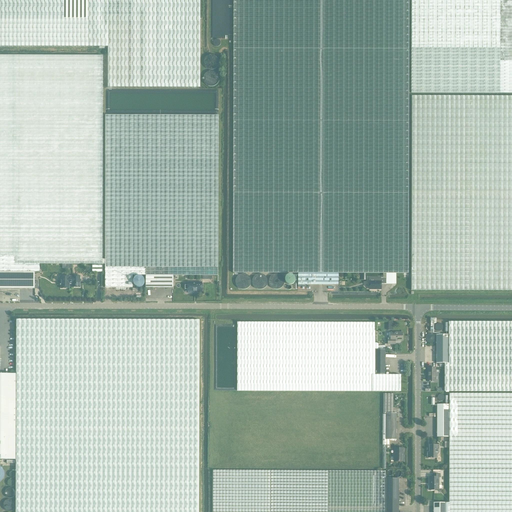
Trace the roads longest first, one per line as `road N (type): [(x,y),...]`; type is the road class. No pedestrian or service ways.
road 1 (unclassified): [(419,307),(0,307)]
road 2 (unclassified): [(418,511),(419,307)]
